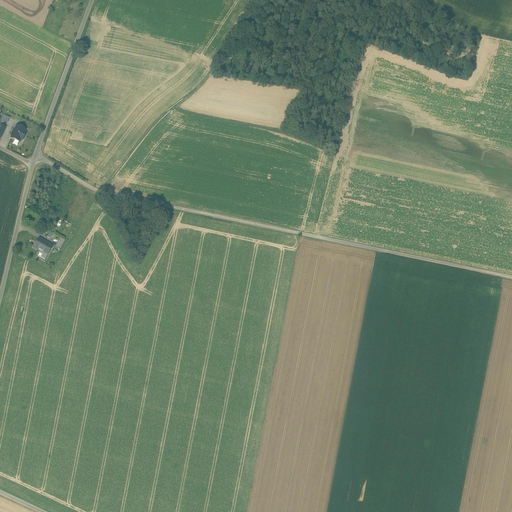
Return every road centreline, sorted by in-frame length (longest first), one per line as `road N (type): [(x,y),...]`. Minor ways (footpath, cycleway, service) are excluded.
road 1 (unclassified): [(511,276),(98,191),(35,154)]
road 2 (unclassified): [(35,154),(91,0)]
road 3 (unclassified): [(0,298),(32,164)]
